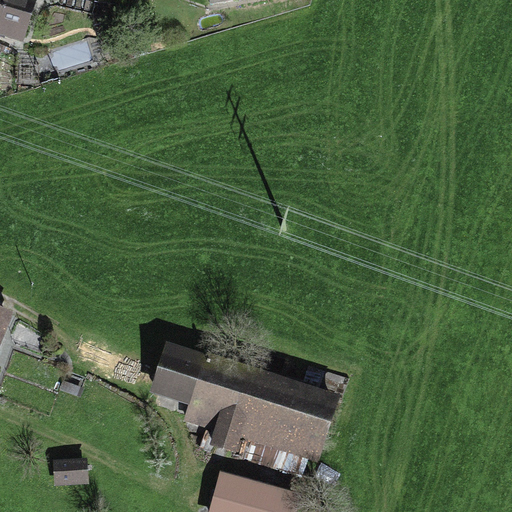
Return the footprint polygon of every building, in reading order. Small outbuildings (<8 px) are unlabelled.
[(0,0),(0,31),(24,37),(36,0),(0,0)] [(201,0),(204,10),(272,0),(201,0)] [(0,352),(17,315),(0,307),(0,352)] [(345,404),(177,354),(163,401),(197,411),(191,430),(326,470),(345,404)] [(55,471),(57,494),(94,491),(92,469),(55,471)] [(301,511),(305,499),(224,478),(214,511),(301,511)]
